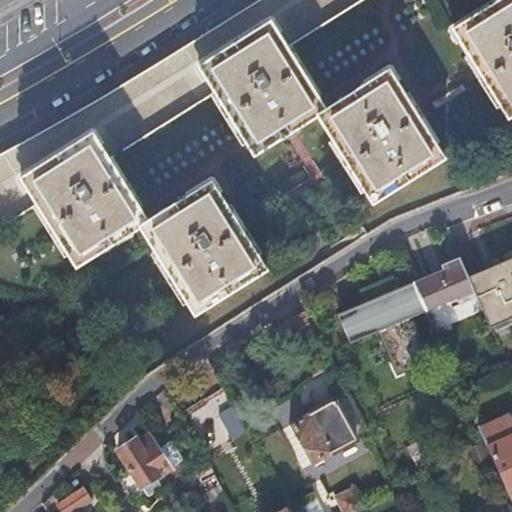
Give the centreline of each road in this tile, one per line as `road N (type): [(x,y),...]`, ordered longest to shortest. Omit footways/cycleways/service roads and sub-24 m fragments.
road 1 (unclassified): [(511,191),(380,242),(250,317),(83,448)]
road 2 (primary): [(0,116),(190,0)]
